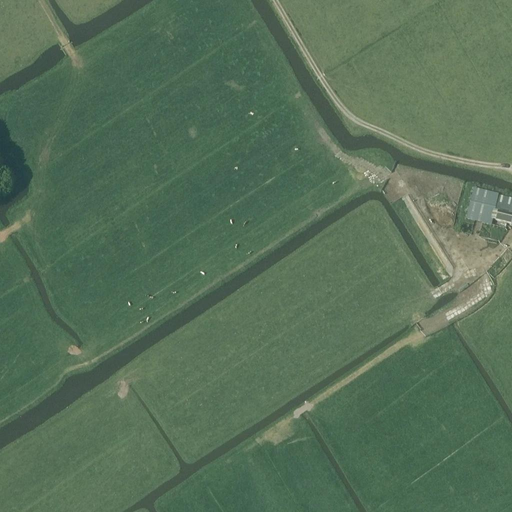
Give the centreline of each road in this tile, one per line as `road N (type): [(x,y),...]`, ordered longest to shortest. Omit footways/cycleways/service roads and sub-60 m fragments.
road 1 (track): [(179,511),(177,496),(480,299),(482,269),(511,233)]
road 2 (track): [(511,169),(424,152),(345,112),(274,0)]
